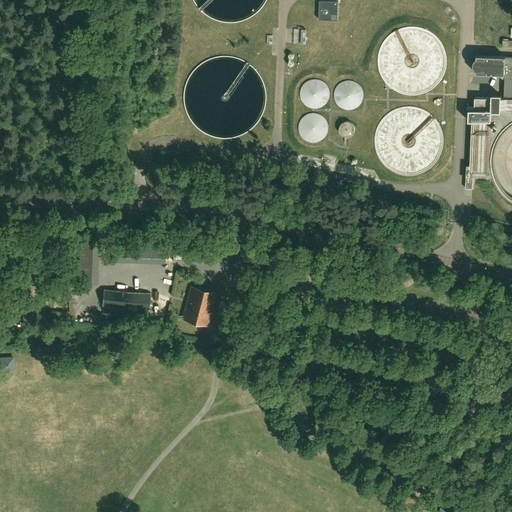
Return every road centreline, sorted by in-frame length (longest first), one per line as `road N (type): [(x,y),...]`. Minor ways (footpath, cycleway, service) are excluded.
road 1 (unclassified): [(445,262),(456,190),(166,143),(137,163),(137,203)]
road 2 (unclassified): [(445,262),(251,217),(137,203)]
road 3 (unclassified): [(137,203),(0,203)]
